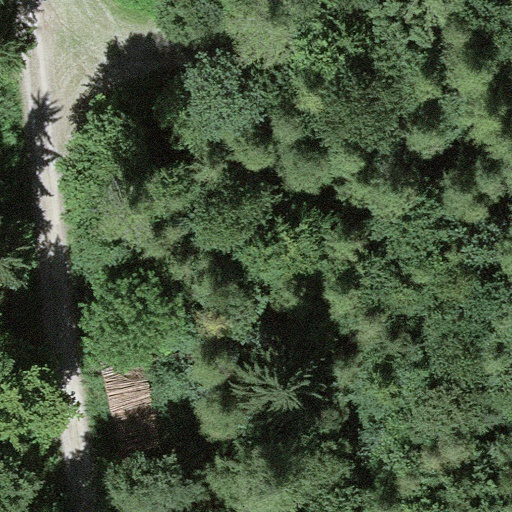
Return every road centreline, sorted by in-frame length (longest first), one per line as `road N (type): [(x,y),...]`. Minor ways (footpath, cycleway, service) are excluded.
road 1 (track): [(25,0),(60,334),(96,511)]
road 2 (track): [(381,0),(34,64)]
